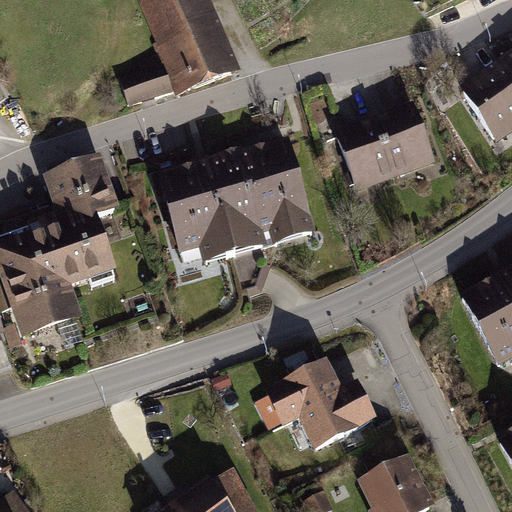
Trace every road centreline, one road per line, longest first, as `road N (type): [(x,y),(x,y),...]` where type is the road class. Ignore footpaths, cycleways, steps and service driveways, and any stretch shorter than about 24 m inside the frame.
road 1 (residential): [(511,13),(415,49),(257,84),(0,180)]
road 2 (tertiary): [(0,417),(383,294)]
road 3 (residential): [(383,294),(486,511)]
road 4 (tertiary): [(383,294),(511,213)]
